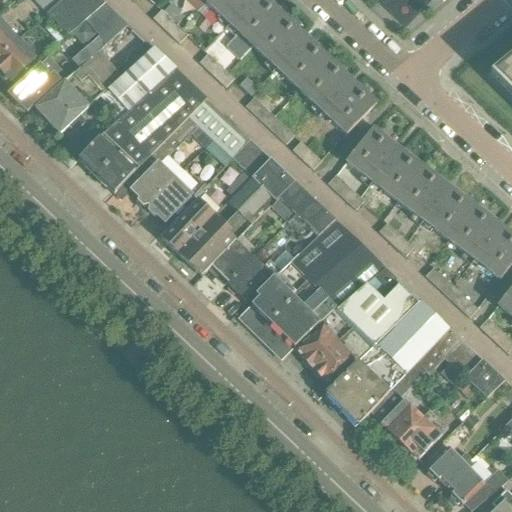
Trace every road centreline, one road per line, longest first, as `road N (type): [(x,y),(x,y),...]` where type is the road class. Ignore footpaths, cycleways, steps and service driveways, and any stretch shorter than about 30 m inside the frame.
road 1 (secondary): [(362,511),(0,167)]
road 2 (residential): [(511,172),(410,77)]
